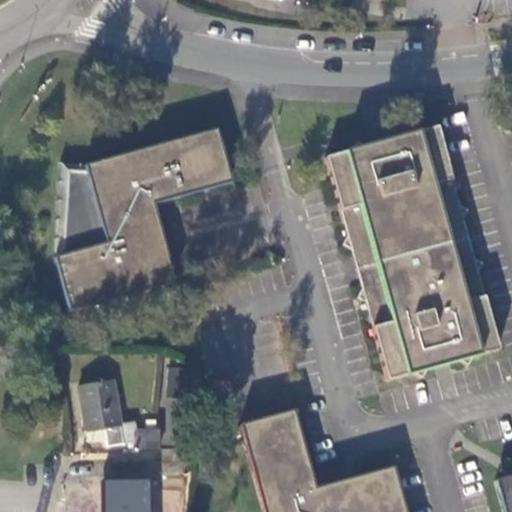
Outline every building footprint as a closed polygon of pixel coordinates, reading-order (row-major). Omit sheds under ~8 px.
[(352,149),(325,156),(332,183),(347,237),(343,243),(351,247),(363,290),(358,296),(366,300),(388,378),(414,372),(420,375),(424,369),(459,360),(467,363),(471,357),(498,349),(476,271),(481,262),(472,257),(462,219),(468,210),(459,204),(437,126),(408,134),(402,130),(398,137),(380,142),(362,147),(357,142),(352,149)] [(173,283),(158,229),(151,231),(144,207),(152,205),(230,184),(215,131),(83,167),(105,244),(53,259),(67,312),(173,283)] [(151,231),(158,229),(152,205),(144,207),(151,231)] [(111,385),(77,391),(86,442),(103,439),(106,449),(131,445),(133,453),(160,453),(159,431),(132,432),(130,426),(119,428),(111,385)] [(407,511),(394,465),(342,481),(344,487),(320,494),(317,488),(314,477),(294,411),(241,427),(264,511),(407,511)] [(511,511),(511,459),(507,468),(509,472),(496,476),(506,511),(511,511)] [(151,511),(151,477),(103,478),(103,511),(151,511)] [(344,487),(342,481),(317,488),(320,494),(344,487)]
